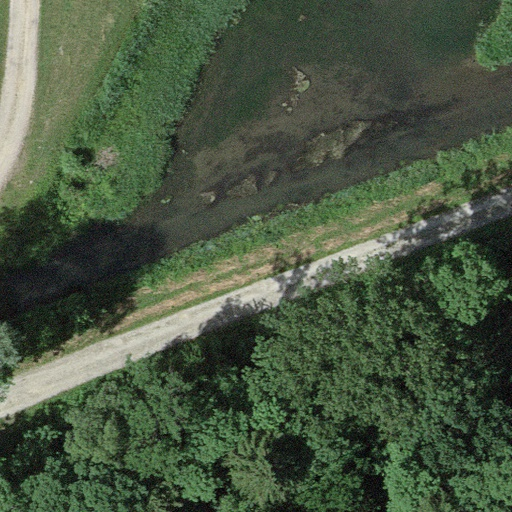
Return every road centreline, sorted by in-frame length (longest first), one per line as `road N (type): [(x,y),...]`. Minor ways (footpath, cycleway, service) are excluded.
road 1 (track): [(0,393),(511,198)]
road 2 (track): [(0,154),(19,92),(24,0)]
